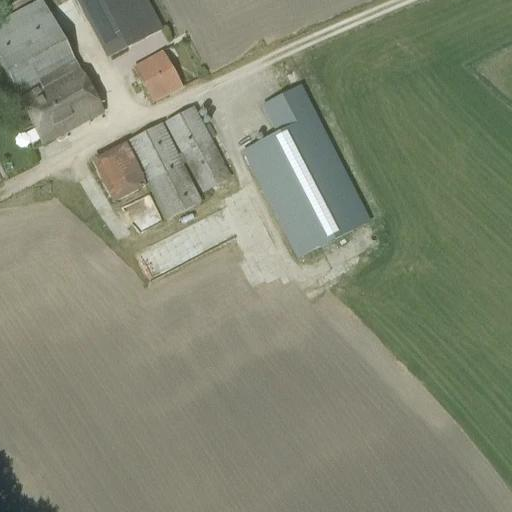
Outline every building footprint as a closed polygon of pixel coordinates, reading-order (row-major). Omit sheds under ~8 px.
[(78,70),(40,0),(39,0),(0,21),(0,66),(16,96),(39,84),(41,88),(17,100),(40,146),(103,115),(80,68),(78,70)] [(163,31),(146,0),(72,0),(105,61),(163,31)] [(182,90),(161,53),(132,68),(151,104),(182,90)] [(369,223),(300,86),(261,106),(275,134),(241,151),(296,260),(369,223)] [(230,178),(193,109),(163,124),(200,195),(230,178)] [(181,165),(160,125),(126,144),(145,184),(181,165)] [(145,188),(124,144),(89,162),(111,205),(145,188)] [(201,203),(181,165),(145,184),(164,222),(201,203)]
